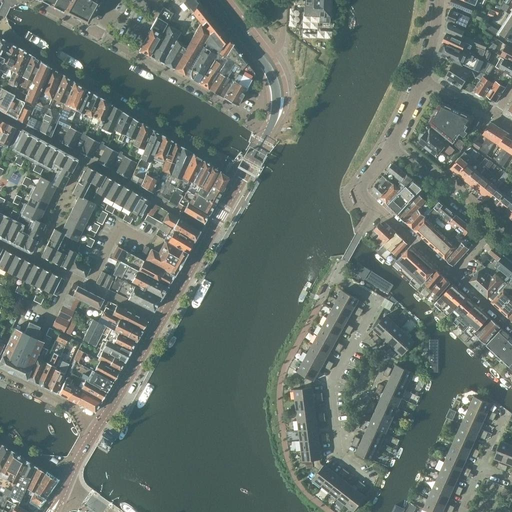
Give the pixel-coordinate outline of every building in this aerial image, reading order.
[(100,0),(42,0),(41,1),(87,24),(100,0)] [(192,13),(198,2),(199,1),(197,0),(180,0),(191,14),(192,13)] [(304,0),(304,4),(304,5),(304,14),(303,16),(305,16),(318,17),(318,23),(329,24),(329,17),(330,17),(330,16),(329,16),(330,0),(304,0)] [(453,0),(451,0),(449,5),(453,7),(460,10),(472,14),(475,8),(459,2),(453,0)] [(215,54),(216,55),(217,53),(225,57),(232,44),(227,38),(198,2),(192,13),(201,24),(200,24),(208,35),(201,46),(215,54)] [(163,8),(150,30),(151,30),(140,50),(139,49),(138,50),(139,51),(148,57),(168,24),(173,14),(163,8)] [(466,30),(469,31),(471,32),(475,21),(451,11),(446,22),(448,23),(466,30)] [(500,37),(501,35),(507,39),(511,41),(511,15),(511,17),(506,26),(501,33),(489,25),(487,30),(499,38),(500,37)] [(444,33),(445,34),(465,42),(479,48),(485,51),(488,45),(477,40),(476,41),(464,36),(466,30),(448,23),(444,33)] [(168,25),(155,48),(150,57),(163,64),(174,69),(184,75),(201,46),(208,35),(200,24),(186,50),(184,49),(186,46),(176,41),(181,32),(168,25)] [(442,43),(443,43),(444,43),(461,51),(481,60),(485,51),(479,48),(465,42),(445,34),(442,43)] [(0,57),(4,60),(10,44),(0,37),(0,57)] [(444,43),(443,43),(439,54),(484,74),(491,64),(483,61),(481,60),(461,51),(444,43)] [(0,68),(8,73),(18,49),(10,44),(4,60),(0,68)] [(216,55),(214,60),(220,64),(222,66),(218,72),(226,77),(233,65),(240,69),(246,63),(232,44),(225,57),(217,53),(216,55)] [(190,76),(190,77),(190,78),(198,83),(215,54),(201,46),(184,75),(187,77),(189,74),(190,75),(190,76)] [(511,49),(506,46),(501,56),(511,62),(511,49)] [(29,56),(30,55),(18,49),(8,73),(5,82),(4,82),(2,88),(13,94),(16,87),(21,76),(29,56)] [(21,76),(16,87),(13,94),(15,95),(14,97),(24,103),(25,100),(40,61),(32,57),(23,77),(21,76)] [(214,60),(200,84),(208,89),(218,72),(222,66),(220,64),(214,60)] [(511,64),(504,60),(499,69),(511,76),(511,64)] [(50,67),(40,61),(25,100),(27,101),(35,105),(36,103),(50,67)] [(461,89),(469,75),(471,72),(455,62),(445,79),(461,89)] [(218,72),(208,89),(223,98),(236,76),(236,77),(248,65),(246,63),(240,69),(233,65),(226,77),(218,72)] [(236,76),(223,98),(237,106),(238,106),(254,76),(254,75),(254,74),(254,73),(254,72),(248,65),(236,77),(236,76)] [(50,67),(36,103),(47,108),(61,74),(50,67)] [(483,76),(473,90),(477,93),(478,95),(481,97),(483,97),(484,97),(496,79),(489,74),(486,78),(483,76)] [(73,82),(63,75),(53,99),(64,104),(73,82)] [(76,110),(85,89),(73,82),(64,104),(61,114),(57,122),(68,127),(76,110)] [(506,88),(496,82),(486,96),(490,99),(491,101),(494,102),(496,102),(506,88)] [(15,95),(13,94),(2,88),(0,92),(0,110),(6,114),(14,97),(15,95)] [(85,89),(76,110),(84,113),(93,94),(85,89)] [(100,99),(93,94),(84,113),(82,116),(91,120),(100,99)] [(25,103),(24,103),(14,97),(6,114),(17,120),(25,103)] [(89,123),(100,129),(111,105),(100,99),(91,120),(89,123)] [(35,105),(27,101),(25,103),(17,120),(27,125),(35,105)] [(47,108),(36,103),(35,105),(27,125),(39,131),(47,108)] [(460,134),(464,137),(467,133),(465,131),(473,118),(440,103),(429,124),(452,143),(460,134)] [(111,105),(100,129),(111,133),(121,111),(111,105)] [(50,109),(47,108),(39,131),(50,137),(57,122),(61,114),(50,110),(50,109)] [(117,140),(121,142),(132,118),(122,112),(114,131),(120,134),(117,140)] [(142,124),(132,118),(121,142),(126,144),(129,137),(135,140),(142,124)] [(472,128),(478,131),(484,122),(479,118),(472,128)] [(499,128),(490,123),(482,135),(491,140),(498,128),(499,128)] [(16,129),(7,124),(0,138),(0,144),(7,148),(16,129)] [(142,124),(135,140),(133,145),(142,149),(151,130),(142,124)] [(74,146),(81,133),(69,127),(68,129),(63,126),(62,129),(67,132),(61,143),(73,149),(74,146)] [(499,128),(491,140),(483,153),(487,156),(488,154),(495,143),(499,145),(507,132),(503,130),(501,130),(499,128)] [(165,161),(164,160),(164,161),(153,156),(162,136),(158,134),(152,130),(138,165),(139,165),(132,181),(141,186),(146,173),(158,178),(165,161)] [(424,136),(422,136),(419,139),(420,141),(418,142),(419,143),(418,145),(423,149),(424,147),(437,158),(441,153),(449,159),(455,151),(430,130),(427,134),(426,133),(424,136)] [(31,137),(22,132),(13,149),(22,154),(31,137)] [(511,135),(507,132),(499,145),(503,148),(496,159),(495,161),(499,164),(507,151),(511,143),(511,135)] [(82,140),(86,141),(81,150),(80,153),(91,159),(92,156),(97,147),(99,143),(88,137),(85,135),(82,140)] [(162,136),(153,156),(164,161),(171,142),(162,136)] [(40,142),(31,137),(22,154),(32,158),(40,142)] [(461,141),(460,140),(455,146),(461,151),(466,145),(466,144),(461,141)] [(49,147),(40,142),(32,158),(41,163),(49,147)] [(193,155),(173,143),(165,161),(158,178),(152,193),(169,203),(182,177),(193,155)] [(511,153),(511,143),(507,151),(499,164),(503,167),(504,165),(511,153)] [(118,153),(103,145),(101,149),(104,151),(98,163),(109,169),(115,157),(118,153)] [(59,152),(49,147),(41,163),(50,168),(53,163),(59,152)] [(458,175),(468,164),(472,159),(477,152),(474,150),(469,156),(468,156),(464,152),(460,158),(451,169),(452,170),(452,171),(454,172),(455,172),(458,175)] [(76,161),(59,152),(53,163),(58,165),(49,181),(49,182),(63,189),(76,163),(76,161)] [(116,172),(128,178),(136,163),(121,155),(119,159),(122,161),(116,172)] [(182,177),(192,183),(203,161),(193,155),(182,177)] [(203,161),(192,183),(187,191),(194,195),(195,193),(197,193),(200,187),(212,167),(203,161)] [(474,187),(483,176),(488,169),(493,164),(489,161),(485,166),(485,167),(481,170),(479,173),(475,170),(466,181),(465,182),(470,185),(471,185),(474,187)] [(392,174),(398,179),(401,182),(407,175),(393,163),(387,170),(384,174),(387,176),(391,180),(393,178),(391,176),(392,174)] [(490,182),(486,179),(492,172),(495,168),(496,166),(493,163),(493,164),(488,169),(483,176),(474,187),(476,190),(476,191),(480,194),(481,194),(490,182)] [(461,178),(465,182),(475,170),(468,164),(458,175),(461,177),(461,178)] [(78,197),(85,200),(86,199),(93,185),(98,187),(104,176),(87,167),(85,168),(72,193),(78,197)] [(212,167),(200,187),(208,191),(212,185),(220,172),(212,167)] [(212,185),(222,191),(229,178),(220,172),(212,185)] [(158,178),(146,173),(141,186),(152,193),(158,178)] [(387,176),(384,174),(383,176),(372,189),(380,197),(394,183),(391,180),(387,176)] [(401,182),(408,187),(413,180),(407,175),(401,182)] [(104,176),(98,187),(95,193),(104,198),(113,181),(104,176)] [(35,186),(52,194),(56,186),(49,182),(49,181),(40,177),(35,186)] [(398,179),(394,183),(380,197),(387,204),(405,185),(401,182),(398,179)] [(387,204),(399,216),(424,189),(413,180),(408,187),(405,185),(387,204)] [(122,186),(113,181),(104,198),(113,203),(122,186)] [(490,182),(480,195),(484,198),(486,198),(489,200),(498,189),(490,182)] [(200,187),(197,193),(207,200),(211,203),(213,204),(214,204),(222,192),(219,190),(212,185),(208,191),(200,187)] [(52,194),(35,186),(31,195),(47,204),(52,194)] [(113,203),(123,208),(132,192),(122,186),(113,203)] [(432,196),(427,192),(428,191),(425,188),(424,189),(399,216),(406,222),(424,202),(427,201),(432,196)] [(505,195),(498,189),(489,200),(492,202),(491,203),(496,207),(496,206),(505,195)] [(209,214),(214,204),(213,204),(211,203),(207,200),(197,193),(195,193),(194,195),(187,191),(184,197),(190,200),(189,202),(209,214)] [(123,208),(132,213),(141,197),(132,192),(123,208)] [(169,203),(177,207),(183,196),(175,192),(169,203)] [(31,195),(26,205),(43,213),(47,204),(31,195)] [(511,201),(511,200),(505,195),(496,206),(496,207),(500,210),(501,210),(504,212),(511,201)] [(184,197),(183,196),(177,207),(184,211),(189,202),(190,200),(184,197)] [(74,206),(90,214),(95,204),(86,199),(85,200),(78,197),(74,206)] [(141,197),(132,213),(141,218),(150,202),(141,197)] [(189,202),(184,211),(203,224),(209,214),(189,202)] [(424,202),(406,222),(413,229),(425,217),(428,214),(424,211),(429,205),(424,202)] [(434,209),(446,219),(451,222),(456,216),(440,202),(434,209)] [(154,204),(147,215),(152,218),(158,207),(154,204)] [(43,213),(26,205),(22,214),(31,219),(38,223),(39,222),(43,213)] [(90,214),(74,206),(69,215),(86,223),(90,214)] [(425,217),(413,229),(446,259),(462,243),(454,236),(444,228),(446,226),(442,223),(446,219),(434,209),(428,215),(428,214),(425,217)] [(165,218),(162,223),(194,241),(199,231),(189,225),(188,225),(178,219),(168,213),(165,218)] [(69,215),(65,224),(81,232),(86,223),(69,215)] [(162,223),(152,218),(147,215),(145,220),(155,226),(159,228),(162,223)] [(451,222),(446,219),(442,223),(446,226),(444,228),(454,236),(458,231),(464,237),(472,228),(456,216),(451,222)] [(3,217),(0,223),(0,236),(4,239),(12,222),(3,217)] [(19,232),(14,243),(31,251),(33,251),(45,225),(39,222),(38,223),(31,219),(24,234),(19,232)] [(22,226),(12,222),(4,239),(14,243),(19,232),(22,226)] [(194,241),(162,223),(159,228),(155,235),(186,253),(194,241)] [(374,247),(379,251),(396,232),(386,223),(383,226),(381,224),(375,230),(380,236),(376,240),(379,242),(374,247)] [(81,232),(65,224),(61,232),(60,233),(67,237),(77,241),(81,232)] [(61,232),(54,229),(41,255),(42,257),(59,265),(65,254),(60,252),(67,237),(60,233),(61,232)] [(403,240),(396,232),(379,251),(378,252),(381,255),(384,252),(385,252),(387,249),(391,253),(403,240)] [(186,253),(155,235),(148,247),(145,246),(139,258),(144,261),(145,259),(174,275),(186,253)] [(462,243),(446,259),(453,266),(473,244),(466,238),(462,243)] [(495,258),(498,261),(503,255),(489,242),(484,247),(489,251),(488,253),(495,258)] [(420,255),(411,246),(398,262),(396,260),(392,265),(403,275),(420,255)] [(77,254),(67,249),(65,254),(59,265),(69,270),(74,260),(77,254)] [(0,260),(0,268),(6,272),(15,255),(5,251),(0,260)] [(6,272),(16,276),(24,260),(15,255),(6,272)] [(139,258),(133,255),(127,265),(167,286),(174,275),(145,259),(144,261),(139,258)] [(428,263),(420,255),(403,275),(411,282),(428,263)] [(498,261),(495,258),(490,264),(510,282),(511,279),(511,261),(506,257),(500,263),(498,261)] [(16,276),(25,281),(33,264),(24,260),(16,276)] [(90,268),(74,260),(69,270),(85,278),(90,268)] [(127,265),(119,262),(113,275),(115,276),(114,278),(116,277),(153,295),(153,293),(161,297),(167,286),(127,265)] [(436,270),(428,263),(411,282),(419,290),(420,289),(436,270)] [(25,281),(34,285),(42,269),(33,264),(25,281)] [(470,281),(492,302),(510,282),(490,264),(486,268),(483,264),(477,271),(479,272),(470,281)] [(34,285),(43,290),(51,273),(42,269),(34,285)] [(392,288),(359,269),(355,276),(388,295),(392,288)] [(427,297),(444,278),(436,270),(420,289),(427,296),(427,297)] [(102,272),(96,283),(102,286),(107,274),(102,272)] [(43,290),(53,294),(55,289),(58,284),(61,278),(51,273),(43,290)] [(102,286),(108,289),(114,278),(107,274),(102,286)] [(116,277),(114,278),(108,289),(153,311),(160,299),(153,295),(116,277)] [(433,303),(450,283),(444,278),(427,297),(433,303)] [(511,283),(510,282),(492,302),(509,317),(511,314),(511,283)] [(104,299),(73,284),(70,289),(75,291),(72,296),(99,309),(104,299)] [(460,291),(452,285),(446,292),(435,305),(442,311),(460,291)] [(337,300),(353,309),(359,300),(342,291),(337,300)] [(466,297),(460,291),(442,311),(448,317),(466,297)] [(476,306),(466,297),(448,317),(457,326),(476,306)] [(124,309),(104,299),(99,309),(103,311),(141,331),(147,321),(126,311),(127,310),(124,308),(124,309)] [(332,309),(348,318),(353,309),(337,300),(332,309)] [(76,312),(62,305),(60,311),(73,317),(76,312)] [(482,312),(476,306),(457,326),(461,330),(459,332),(461,335),(482,312)] [(327,318),(343,327),(348,318),(332,309),(327,318)] [(73,317),(60,311),(57,316),(70,322),(73,317)] [(136,341),(141,331),(103,312),(100,318),(115,326),(113,330),(136,341)] [(471,338),(474,334),(489,317),(483,312),(464,332),(470,338),(471,338)] [(70,322),(57,316),(54,322),(67,329),(70,322)] [(373,329),(381,336),(393,322),(386,316),(373,329)] [(489,317),(474,334),(480,340),(484,344),(500,327),(492,320),(489,317)] [(322,327),(339,336),(343,327),(327,318),(322,327)] [(26,379),(40,347),(42,342),(36,339),(41,328),(29,322),(24,333),(14,328),(1,356),(2,356),(0,359),(0,365),(8,370),(16,374),(26,379)] [(67,329),(54,322),(52,327),(65,333),(67,329)] [(381,336),(388,343),(400,329),(393,322),(381,336)] [(333,345),(339,336),(322,327),(317,336),(333,345)] [(135,342),(110,329),(106,336),(103,334),(102,337),(104,338),(130,351),(135,342)] [(407,335),(400,329),(388,343),(395,349),(407,335)] [(498,361),(511,345),(511,338),(501,329),(486,345),(487,346),(485,348),(498,361)] [(415,342),(407,335),(395,349),(402,356),(415,342)] [(328,354),(333,345),(317,336),(312,345),(328,354)] [(79,343),(69,338),(67,341),(77,346),(79,343)] [(130,351),(104,338),(99,348),(101,349),(124,362),(130,351)] [(437,340),(428,340),(427,372),(436,372),(437,340)] [(323,363),(328,354),(312,345),(307,354),(323,363)] [(509,369),(511,365),(511,345),(498,361),(506,367),(509,369)] [(26,379),(36,383),(45,362),(42,361),(47,350),(40,347),(26,379)] [(98,360),(79,349),(74,360),(113,381),(118,371),(98,360)] [(124,362),(101,349),(96,357),(99,358),(98,360),(118,371),(124,362)] [(48,364),(45,362),(36,383),(46,388),(60,356),(53,353),(48,364)] [(60,356),(46,388),(56,393),(67,370),(62,367),(68,356),(62,353),(60,356)] [(302,363),(319,372),(323,363),(307,354),(302,363)] [(113,381),(74,360),(68,372),(76,376),(86,380),(107,391),(113,381)] [(297,372),(312,381),(313,381),(319,372),(302,363),(297,372)] [(396,365),(392,374),(409,382),(413,372),(396,365)] [(511,365),(509,369),(502,376),(511,384),(511,365)] [(388,383),(405,390),(409,382),(392,374),(388,383)] [(107,391),(86,380),(81,390),(101,401),(107,391)] [(58,394),(68,399),(74,386),(64,381),(58,394)] [(388,383),(384,392),(401,399),(405,390),(388,383)] [(74,386),(68,399),(77,403),(83,391),(81,390),(74,386)] [(312,387),(304,388),(294,390),(295,400),(314,398),(312,387)] [(83,391),(77,403),(81,405),(80,407),(85,409),(86,408),(95,412),(101,401),(83,391)] [(384,392),(380,400),(397,408),(401,399),(384,392)] [(474,397),(470,406),(487,414),(491,404),(474,397)] [(315,408),(314,398),(295,400),(296,410),(315,408)] [(376,409),(393,417),(397,408),(380,400),(376,409)] [(466,416),(483,423),(487,414),(470,406),(466,416)] [(296,410),(298,420),(316,418),(315,408),(296,410)] [(389,425),(393,417),(376,409),(372,418),(389,425)] [(483,423),(466,416),(461,425),(478,432),(483,423)] [(317,428),(316,418),(298,420),(299,431),(317,428)] [(385,434),(389,425),(372,418),(368,427),(385,434)] [(474,442),(478,433),(461,425),(457,434),(474,442)] [(385,434),(368,427),(364,435),(381,443),(385,434)] [(318,438),(317,428),(299,431),(300,441),(318,438)] [(96,445),(105,451),(113,438),(104,432),(96,445)] [(474,442),(457,434),(453,443),(470,451),(474,442)] [(364,435),(360,444),(377,452),(381,443),(364,435)] [(320,449),(318,438),(300,441),(301,451),(320,449)] [(494,458),(504,462),(511,445),(501,441),(494,458)] [(453,443),(449,453),(466,460),(470,451),(453,443)] [(377,452),(360,444),(356,453),(373,461),(377,452)] [(0,472),(11,451),(2,446),(0,449),(0,472)] [(301,451),(303,462),(321,459),(320,449),(301,451)] [(9,496),(26,461),(11,451),(0,472),(0,508),(2,509),(4,505),(4,504),(6,501),(9,496)] [(449,453),(445,462),(462,470),(466,460),(449,453)] [(36,468),(26,461),(9,496),(19,502),(24,492),(36,468)] [(445,462),(440,471),(457,479),(462,470),(445,462)] [(333,471),(324,465),(313,480),(321,486),(333,471)] [(45,474),(36,468),(24,492),(32,496),(45,474)] [(333,471),(321,486),(329,492),(341,478),(333,471)] [(440,471),(436,481),(453,488),(457,479),(440,471)] [(25,508),(32,511),(33,511),(55,480),(45,474),(32,496),(28,503),(25,508)] [(329,492),(337,499),(349,484),(341,478),(329,492)] [(436,481),(432,490),(449,498),(453,488),(436,481)] [(337,499),(345,505),(357,490),(349,484),(337,499)] [(357,490),(345,505),(354,511),(365,497),(357,490)] [(445,507),(449,498),(432,490),(428,499),(445,507)] [(429,511),(442,511),(445,507),(428,499),(423,509),(429,511)]
